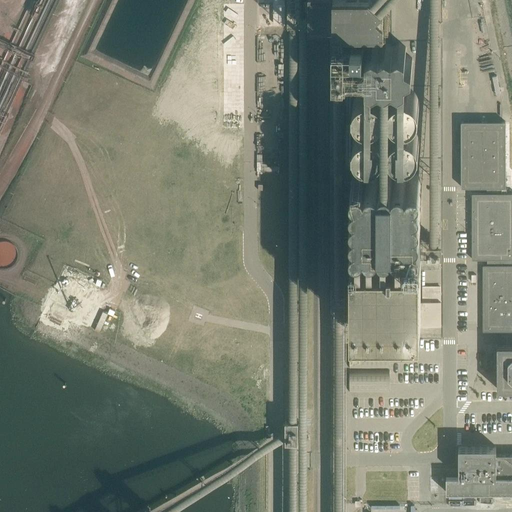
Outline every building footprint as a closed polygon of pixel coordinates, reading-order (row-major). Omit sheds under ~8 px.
[(303,27),(320,27),(333,27),(332,0),(287,0),(287,27),(292,27),(303,27)] [(351,47),(363,47),(363,36),(351,36),(351,44),(351,47)] [(351,44),(334,44),(333,71),(339,71),(347,71),(347,67),(361,67),(366,70),(365,78),(372,82),(379,78),(385,82),(392,78),(398,82),(405,78),(406,70),(412,66),(412,59),(405,55),(405,47),(399,43),(392,47),(385,43),(379,47),(372,43),(366,47),(366,55),(346,55),(346,47),(351,47),(351,44)] [(369,88),(365,88),(361,89),(359,90),(356,93),(354,98),(354,103),(356,109),(359,113),(363,115),(369,116),(374,115),(378,112),(382,105),(382,98),(378,92),(374,89),(369,88)] [(403,89),(400,89),(396,90),(394,91),(391,94),(388,99),(388,104),(391,110),(393,114),(398,116),(404,117),(409,116),(413,113),(417,106),(416,99),(413,93),(408,90),(403,89)] [(341,124),(341,105),(334,105),(334,107),(333,107),(333,124),(341,124)] [(511,265),(511,259),(511,193),(504,194),(504,187),(504,122),(460,122),(460,187),(487,187),(487,194),(471,194),(471,260),(486,260),(486,265),(482,265),(482,331),(501,331),(502,342),(498,342),(497,387),(511,387),(511,265)] [(369,126),(365,126),(362,127),(359,129),(356,131),(354,137),(354,142),(356,148),(359,152),(363,154),(369,155),(374,153),(378,151),(382,143),(382,136),(378,131),(374,127),(369,126)] [(403,126),(400,126),(396,127),(394,129),(391,131),(388,137),(388,142),(390,148),(393,152),(398,154),(404,155),(409,153),(413,151),(417,143),(416,136),(413,131),(408,127),(403,126)] [(420,185),(418,175),(416,174),(413,173),(411,174),(409,175),(407,177),(406,179),(405,179),(404,177),(402,175),(400,174),(398,174),(395,175),(394,176),(393,178),(393,180),(378,180),(378,178),(377,176),(375,175),(373,174),(371,173),(369,174),(367,175),(365,177),(365,179),(363,178),(362,176),(359,174),(357,173),(355,174),(353,175),(352,177),(351,179),(351,181),(351,183),(353,185),(354,187),(354,188),(351,191),(351,193),(351,195),(351,197),(352,198),(354,200),(354,202),(353,203),(351,205),(351,207),(350,208),(352,212),(353,213),(354,214),(354,216),(353,217),(351,219),(351,220),(351,222),(351,224),(352,226),(354,228),(354,229),(352,231),(351,233),(350,236),(352,239),(353,241),(355,242),(358,242),(361,241),(362,241),(364,238),(366,238),(367,243),(378,240),(377,238),(379,238),(381,243),(394,239),(394,243),(406,240),(405,238),(406,238),(407,240),(408,243),(410,243),(413,244),(415,243),(416,243),(418,240),(419,239),(419,235),(418,233),(415,231),(415,227),(419,227),(417,213),(420,212),(418,203),(416,204),(416,200),(418,200),(418,198),(420,198),(419,190),(417,190),(416,186),(420,185)] [(424,254),(441,254),(441,241),(433,241),(425,241),(424,254)] [(17,257),(17,254),(16,252),(15,250),(14,248),(12,246),(9,245),(7,245),(4,245),(2,245),(0,245),(0,267),(1,268),(3,268),(5,269),(8,268),(10,268),(13,265),(15,263),(16,261),(17,257)] [(351,256),(351,325),(420,325),(420,256),(351,256)] [(332,293),(332,306),(339,306),(345,306),(345,293),(339,293),(332,293)] [(389,346),(350,346),(349,368),(389,368),(389,346)] [(389,371),(350,371),(349,392),(389,393),(389,371)] [(292,418),(284,418),(284,435),(284,440),(292,440),(297,440),(297,418),(292,418)] [(511,454),(495,455),(495,447),(458,447),(458,477),(446,477),(446,492),(511,492),(511,454)] [(429,492),(438,492),(438,477),(429,477),(429,492)]
